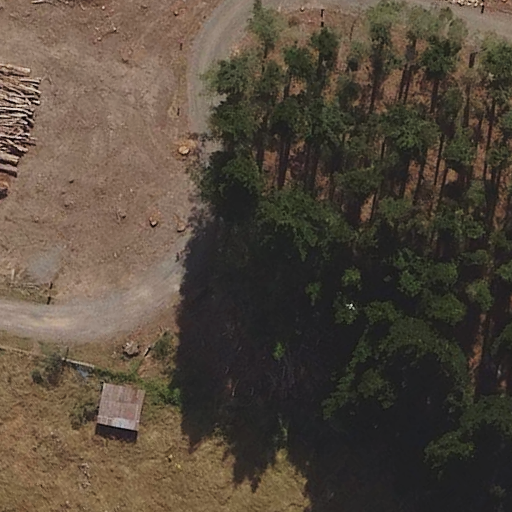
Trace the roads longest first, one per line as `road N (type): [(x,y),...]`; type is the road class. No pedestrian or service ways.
road 1 (track): [(262,0),(226,17),(215,58),(207,224),(182,282),(105,317),(54,326),(0,314)]
road 2 (track): [(511,27),(373,0)]
